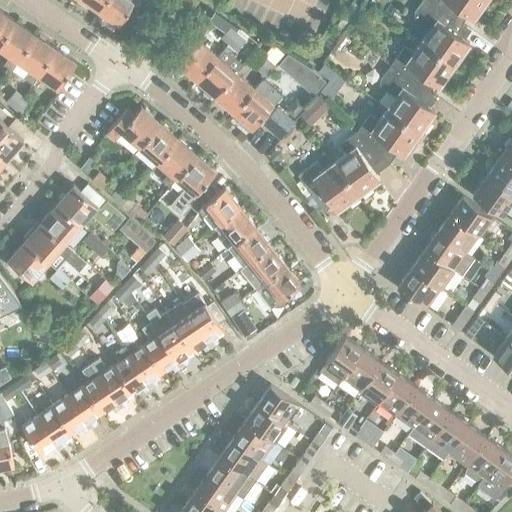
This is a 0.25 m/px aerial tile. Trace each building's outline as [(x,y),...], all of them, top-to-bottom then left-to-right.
[(85,0),(98,9),(103,0),(85,0)] [(133,0),(103,0),(98,9),(118,22),(133,0)] [(466,26),(429,0),(421,0),(413,12),(414,17),(429,28),(421,40),(456,65),(464,54),(462,52),(469,42),(459,35),(466,26)] [(429,0),(466,26),(466,25),(457,19),(463,10),(473,17),(480,7),(483,9),(488,0),(429,0)] [(0,44),(16,20),(0,9),(0,44)] [(12,70),(18,60),(36,34),(16,20),(0,44),(0,47),(9,54),(3,64),(12,70)] [(228,43),(238,32),(230,25),(225,31),(224,31),(220,36),(228,43)] [(246,39),(238,32),(228,43),(236,50),(246,39)] [(38,74),(56,47),(36,34),(18,60),(38,74)] [(177,63),(196,79),(218,55),(199,38),(177,63)] [(403,45),(389,65),(431,93),(422,87),(428,77),(439,84),(445,75),(448,77),(456,65),(421,40),(412,51),(403,45)] [(77,61),(56,47),(38,74),(59,88),(77,61)] [(215,95),(236,71),(225,61),(232,52),(225,47),(218,55),(196,79),(215,95)] [(276,65),(267,57),(257,69),(267,77),(276,65)] [(394,96),(386,107),(421,133),(430,121),(427,119),(434,110),(424,103),(431,93),(389,65),(380,78),(379,80),(379,81),(379,82),(379,83),(380,85),(381,86),(394,96)] [(215,95),(233,111),(254,87),(236,71),(215,95)] [(262,78),(254,87),(233,111),(252,127),(281,95),(262,78)] [(13,106),(22,95),(15,89),(6,99),(13,106)] [(30,102),(22,95),(13,106),(20,113),(30,102)] [(120,130),(139,146),(160,122),(141,105),(134,112),(127,106),(106,131),(113,138),(120,130)] [(272,130),(285,114),(276,106),(263,122),(272,130)] [(413,144),(421,133),(386,107),(378,119),(369,113),(355,131),(384,159),(394,145),(404,152),(410,142),(413,144)] [(294,121),(285,114),(272,130),(280,137),(294,121)] [(0,119),(0,151),(7,158),(23,140),(0,119)] [(178,137),(160,122),(139,146),(157,162),(178,137)] [(346,152),(334,160),(360,195),(371,187),(369,184),(379,177),(372,168),(384,159),(355,131),(339,143),(346,152)] [(169,186),(176,178),(197,153),(178,137),(157,162),(168,171),(161,179),(169,186)] [(511,137),(499,155),(511,163),(511,137)] [(179,212),(194,194),(216,170),(197,153),(176,178),(185,186),(170,204),(179,212)] [(511,163),(499,155),(487,172),(511,190),(511,163)] [(348,204),(360,195),(334,160),(323,169),(316,160),(297,173),(320,205),(330,198),(337,208),(347,201),(348,204)] [(103,188),(109,180),(98,170),(92,179),(103,188)] [(472,193),(501,214),(511,199),(511,190),(487,172),(472,193)] [(73,183),(58,201),(81,222),(89,213),(100,222),(112,232),(126,216),(107,200),(100,208),(96,204),(97,204),(73,183)] [(120,204),(121,203),(127,196),(116,186),(109,195),(120,204)] [(224,186),(205,202),(198,210),(212,227),(214,226),(214,227),(240,206),(224,186)] [(462,194),(449,212),(478,233),(491,215),(462,194)] [(65,240),(81,222),(58,201),(41,219),(65,240)] [(135,203),(129,210),(127,211),(138,220),(146,212),(135,203)] [(255,225),(240,206),(214,227),(219,233),(216,236),(226,248),(235,241),(255,225)] [(449,212),(437,230),(466,251),(478,233),(449,212)] [(118,227),(145,250),(155,239),(128,216),(118,227)] [(41,219),(25,238),(58,267),(65,259),(78,270),(85,261),(63,242),(65,240),(41,219)] [(158,237),(162,232),(165,228),(154,219),(147,227),(158,237)] [(163,234),(173,243),(187,227),(178,219),(163,234)] [(239,269),(270,244),(255,225),(235,241),(240,247),(232,253),(242,265),(239,268),(239,269)] [(437,230),(424,247),(453,268),(462,274),(474,257),(466,251),(437,230)] [(87,231),(80,239),(97,255),(104,247),(87,231)] [(180,253),(193,243),(187,235),(174,246),(180,253)] [(32,279),(47,261),(56,268),(49,277),(61,288),(69,278),(57,268),(58,267),(25,238),(7,258),(21,270),(19,271),(21,273),(23,271),(32,279)] [(199,250),(193,243),(180,253),(186,260),(199,250)] [(239,269),(254,288),(285,263),(270,244),(239,269)] [(158,246),(149,256),(156,263),(165,253),(158,246)] [(424,247),(412,265),(441,286),(453,268),(424,247)] [(504,251),(496,261),(503,266),(511,256),(504,251)] [(156,263),(149,256),(139,266),(147,273),(156,263)] [(203,280),(204,279),(215,269),(209,261),(196,272),(203,280)] [(301,283),(285,263),(254,288),(270,307),(301,283)] [(412,265),(397,286),(426,307),(441,286),(412,265)] [(132,273),(123,283),(130,290),(139,280),(132,273)] [(486,276),(478,286),(485,291),(492,281),(486,276)] [(102,291),(106,294),(113,286),(105,279),(102,282),(102,291)] [(114,293),(114,294),(121,300),(122,298),(127,305),(136,299),(130,290),(123,283),(114,293)] [(26,284),(19,289),(20,291),(26,299),(33,294),(26,284)] [(478,286),(471,297),(478,301),(485,291),(478,286)] [(494,290),(488,298),(495,303),(501,295),(494,290)] [(226,308),(240,299),(234,291),(220,300),(226,308)] [(184,303),(212,345),(218,341),(214,335),(223,328),(199,293),(184,303)] [(488,298),(482,306),(489,311),(495,303),(488,298)] [(166,310),(174,322),(193,349),(201,343),(205,349),(212,345),(184,303),(181,299),(166,310)] [(240,299),(226,308),(231,316),(245,307),(240,299)] [(97,311),(105,317),(114,308),(107,301),(97,311)] [(465,304),(451,324),(459,330),(473,309),(465,304)] [(183,355),(193,349),(174,322),(168,327),(155,307),(145,313),(150,320),(151,320),(181,365),(187,361),(183,355)] [(15,327),(7,311),(0,314),(0,324),(4,333),(15,327)] [(105,317),(97,311),(88,320),(96,327),(105,317)] [(149,339),(143,343),(161,370),(171,363),(175,370),(181,365),(151,320),(150,320),(141,327),(149,339)] [(469,325),(463,333),(470,338),(476,330),(469,325)] [(72,338),(79,345),(89,335),(81,328),(72,338)] [(363,347),(345,334),(344,334),(324,363),(321,361),(316,368),(337,383),(342,376),(363,347)] [(511,340),(505,335),(492,354),(511,367),(511,340)] [(79,345),(72,338),(62,348),(70,355),(79,345)] [(143,343),(137,347),(132,340),(123,346),(128,353),(150,386),(157,382),(153,375),(161,370),(143,343)] [(342,376),(360,388),(380,359),(363,347),(342,376)] [(45,360),(51,369),(63,362),(57,353),(45,360)] [(128,353),(113,363),(131,390),(141,384),(145,390),(150,386),(128,353)] [(123,396),(131,390),(113,363),(106,368),(98,356),(91,361),(121,406),(127,402),(123,396)] [(360,388),(377,401),(398,372),(380,359),(360,388)] [(34,368),(34,369),(40,377),(51,369),(45,360),(34,368)] [(114,411),(121,406),(91,361),(81,368),(89,379),(83,383),(101,410),(110,405),(114,411)] [(0,367),(0,382),(10,377),(4,366),(0,367)] [(377,401),(395,413),(415,384),(398,372),(377,401)] [(27,374),(13,382),(19,390),(32,382),(27,374)] [(19,390),(13,382),(0,390),(6,398),(19,390)] [(83,383),(67,394),(90,427),(97,423),(92,416),(101,410),(83,383)] [(270,383),(258,400),(287,421),(299,403),(270,383)] [(395,413),(413,426),(433,397),(415,384),(395,413)] [(5,398),(0,390),(0,466),(14,464),(8,437),(3,418),(13,412),(5,398)] [(319,408),(324,400),(314,393),(309,401),(319,408)] [(71,431),(80,425),(84,431),(90,427),(67,394),(53,404),(71,431)] [(407,433),(425,445),(451,409),(433,397),(413,426),(407,433)] [(287,421),(258,400),(245,418),(274,438),(287,421)] [(334,407),(324,400),(319,408),(328,415),(334,407)] [(38,414),(60,447),(66,443),(62,437),(71,431),(53,404),(38,414)] [(425,445),(442,458),(443,457),(468,421),(451,409),(425,445)] [(353,433),(358,426),(349,419),(351,416),(344,411),(337,421),(344,426),(353,433)] [(38,414),(22,424),(40,452),(50,445),(54,451),(60,447),(38,414)] [(281,443),(274,438),(245,418),(233,435),(262,456),(268,461),(281,443)] [(461,469),(465,463),(486,434),(468,421),(443,457),(461,469)] [(368,432),(358,426),(353,433),(372,446),(381,433),(372,427),(368,432)] [(312,439),(319,445),(326,435),(318,430),(312,439)] [(483,475),(504,447),(486,434),(465,463),(468,465),(465,472),(475,479),(480,474),(483,475)] [(267,462),(261,457),(262,456),(233,435),(220,453),(256,478),(267,462)] [(319,445),(312,439),(305,449),(312,455),(319,445)] [(379,451),(389,458),(394,451),(384,444),(379,451)] [(477,483),(495,496),(511,472),(511,452),(504,447),(483,475),(477,483)] [(396,448),(394,451),(389,458),(399,465),(404,458),(397,453),(399,450),(396,448)] [(256,478),(220,453),(208,471),(237,491),(243,496),(256,478)] [(293,466),(286,475),(293,481),(300,471),(293,466)] [(424,483),(429,476),(419,469),(415,476),(424,483)] [(208,471),(195,488),(224,509),(237,491),(208,471)] [(293,481),(286,475),(279,485),(286,490),(293,481)] [(439,483),(429,476),(424,483),(434,490),(439,483)] [(221,511),(224,509),(195,488),(182,507),(189,511),(221,511)] [(442,511),(432,502),(420,490),(414,496),(426,508),(422,511),(418,511),(416,509),(415,509),(414,508),(412,508),(410,509),(409,510),(408,511),(407,511),(442,511)] [(459,508),(465,501),(455,494),(450,501),(459,508)] [(267,500),(260,510),(262,511),(271,511),(276,506),(267,500)] [(471,511),(474,508),(465,501),(459,508),(464,511),(471,511)]
